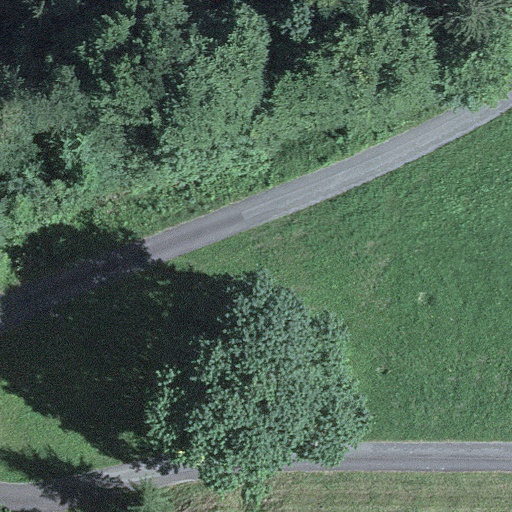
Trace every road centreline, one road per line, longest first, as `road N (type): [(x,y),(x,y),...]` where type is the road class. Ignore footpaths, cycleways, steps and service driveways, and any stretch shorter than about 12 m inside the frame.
road 1 (track): [(511,93),(491,112),(0,323)]
road 2 (track): [(0,496),(26,503),(207,468),(511,470)]
